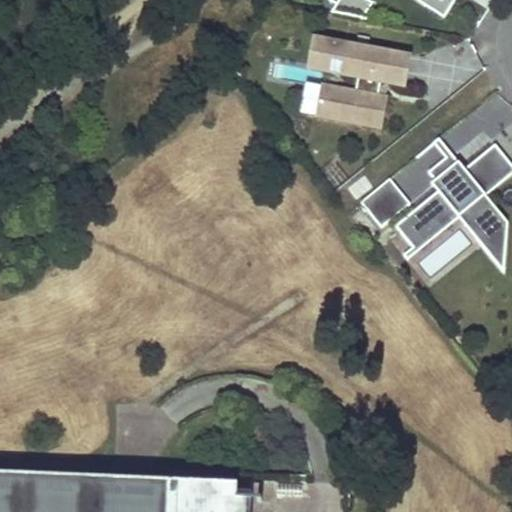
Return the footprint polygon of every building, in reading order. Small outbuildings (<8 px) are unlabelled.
[(339,0),(335,10),(363,22),(371,3),(364,0),(339,0)] [(423,0),(441,12),(448,0),(423,0)] [(409,52),(313,34),(307,64),(357,74),(355,88),(322,82),(316,112),(379,124),(385,94),(377,92),(379,78),(388,80),(403,82),(409,52)] [(388,80),(379,78),(377,92),(385,94),(388,80)] [(434,189),(391,223),(409,245),(438,223),(434,219),(448,207),(451,211),(456,208),(464,219),(460,222),(472,237),(476,234),(494,256),(501,250),(504,221),(479,190),(510,165),(492,143),(456,171),(443,155),(425,170),(432,179),(438,186),(434,189)] [(386,176),(357,199),(377,224),(406,201),(386,176)] [(438,186),(432,179),(428,182),(434,189),(438,186)] [(438,223),(451,211),(448,207),(434,219),(438,223)] [(451,211),(460,222),(464,219),(456,208),(451,211)] [(0,486),(166,494),(166,490),(168,487),(174,484),(0,476),(0,486)] [(0,511),(251,511),(252,495),(237,495),(237,487),(174,484),(168,487),(166,490),(166,494),(0,486),(0,511)]
